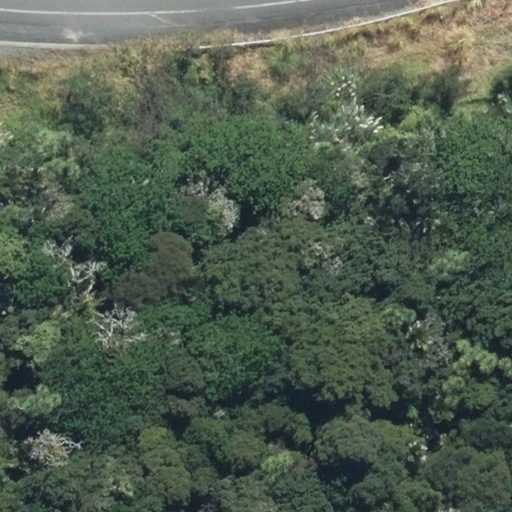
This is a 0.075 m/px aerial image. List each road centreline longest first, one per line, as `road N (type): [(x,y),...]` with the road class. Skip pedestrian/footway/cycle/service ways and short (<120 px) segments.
road 1 (motorway): [(158,511),(0,80)]
road 2 (motorway): [(386,0),(511,308)]
